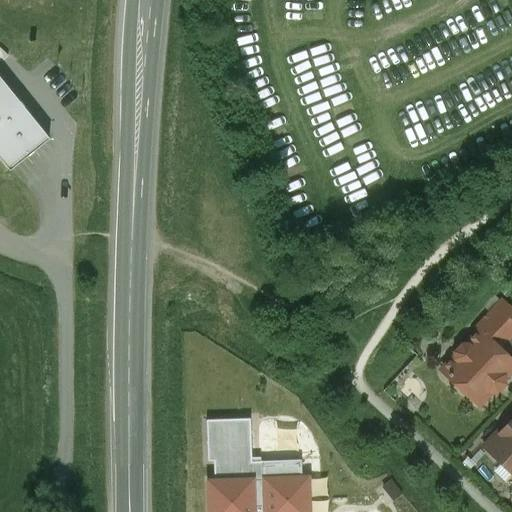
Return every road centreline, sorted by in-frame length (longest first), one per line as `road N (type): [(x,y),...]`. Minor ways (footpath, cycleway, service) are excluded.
road 1 (tertiary): [(148,0),(133,207),(129,511)]
road 2 (unclassified): [(0,240),(61,276),(64,471),(47,511)]
